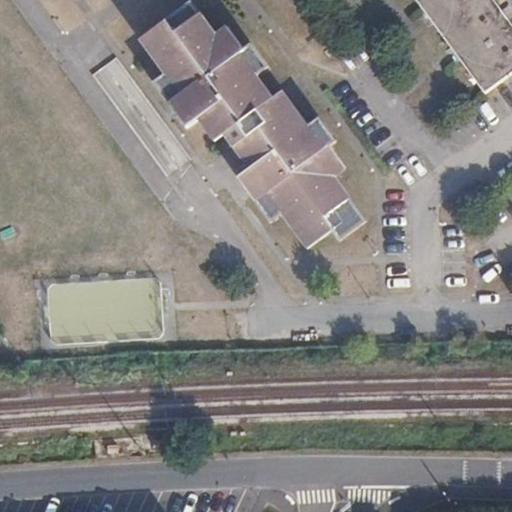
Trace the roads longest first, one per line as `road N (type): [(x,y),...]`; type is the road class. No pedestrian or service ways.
road 1 (residential): [(0,488),(182,473),(356,474)]
road 2 (residential): [(356,474),(511,479)]
